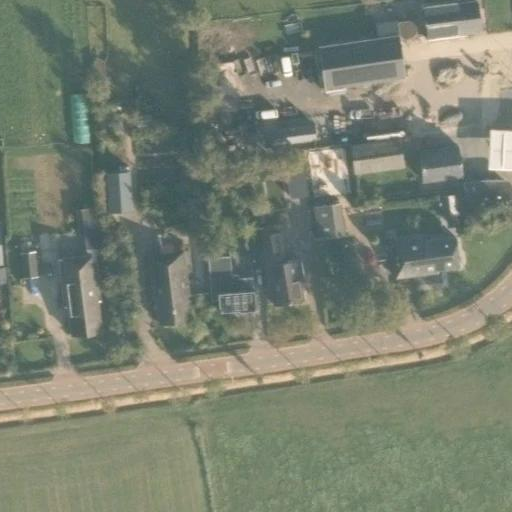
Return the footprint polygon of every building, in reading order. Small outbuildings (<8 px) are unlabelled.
[(479,29),(474,0),(465,0),(451,2),(451,0),(444,0),(422,3),(427,39),(465,34),(464,31),(479,29)] [(404,75),(397,34),(317,46),(323,87),(404,75)] [(113,81),(112,59),(97,60),(98,82),(113,81)] [(314,124),(270,130),(272,144),(315,138),(314,124)] [(511,126),(490,126),(489,165),(511,165),(511,126)] [(261,131),(245,133),(246,142),(262,140),(261,131)] [(402,165),(399,137),(349,144),(353,172),(402,165)] [(138,138),(138,165),(162,165),(162,155),(180,155),(180,139),(138,138)] [(461,175),(457,146),(417,151),(421,180),(461,175)] [(306,165),(289,169),(294,194),(312,191),(306,165)] [(129,170),(106,172),(108,211),(131,210),(129,170)] [(247,183),(246,171),(229,172),(230,183),(247,183)] [(483,182),(483,178),(461,181),(465,207),(510,201),(509,188),(501,182),(483,182)] [(458,193),(447,194),(448,202),(459,201),(458,193)] [(344,234),(340,202),(311,206),(316,238),(344,234)] [(93,209),(75,211),(79,250),(98,248),(93,209)] [(283,261),(278,231),(256,235),(261,265),(266,265),(273,303),(302,298),(298,276),(302,275),(299,258),(283,261)] [(458,265),(454,235),(422,240),(422,237),(390,241),(394,277),(436,271),(436,268),(458,265)] [(188,294),(182,250),(175,251),(174,244),(169,245),(169,243),(160,244),(161,253),(147,255),(152,299),(155,298),(158,322),(188,319),(185,295),(188,294)] [(37,276),(34,250),(19,252),(21,277),(37,276)] [(98,299),(90,253),(55,259),(62,306),(65,305),(70,334),(100,329),(95,299),(98,299)] [(230,277),(229,254),(207,256),(210,300),(217,299),(218,310),(236,308),(236,310),(254,308),(252,289),(251,276),(230,277)]
